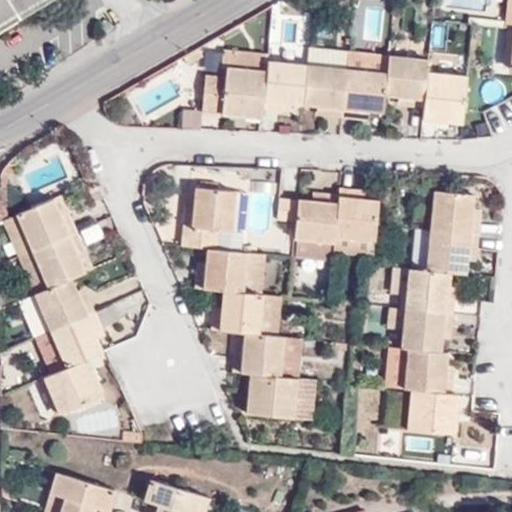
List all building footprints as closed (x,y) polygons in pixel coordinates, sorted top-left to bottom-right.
[(31,0),(0,19),(0,27),(44,0),(31,0)] [(0,0),(0,19),(31,0),(0,0)] [(511,27),(507,27),(503,66),(510,67),(511,45),(511,27)] [(241,105),(240,114),(261,117),(262,108),(267,58),(268,53),(223,49),(221,65),(226,66),(226,75),(220,74),(205,74),(202,110),(222,112),(222,104),(241,105)] [(308,53),(268,50),(268,53),(267,58),(307,62),(308,53)] [(389,53),(349,52),(348,57),(347,67),(387,71),(389,53)] [(347,67),(348,57),(308,53),(307,62),(347,67)] [(427,69),(428,58),(389,53),(387,71),(385,94),(399,95),(404,96),(404,105),(423,107),(427,69)] [(468,59),(429,55),(427,69),(467,74),(468,59)] [(284,102),(289,102),(303,104),(307,62),(267,58),(262,108),(282,110),(284,102)] [(342,116),(347,67),(307,62),(303,104),(317,105),(322,106),(322,113),(342,116)] [(385,94),(387,71),(347,67),(342,116),(362,118),(363,110),(368,111),(383,112),(385,94)] [(427,69),(423,107),(422,117),(442,120),(443,111),(463,112),(467,74),(427,69)] [(222,112),(240,114),(241,105),(222,104),(222,112)] [(443,111),(442,120),(462,122),(463,112),(443,111)] [(201,128),(201,113),(183,113),(183,128),(201,128)] [(8,162),(3,172),(0,181),(0,186),(7,186),(8,173),(16,173),(17,163),(8,162)] [(16,197),(26,193),(20,181),(11,185),(16,197)] [(104,197),(98,184),(90,187),(96,201),(104,197)] [(373,256),(376,224),(378,199),(365,198),(359,197),(360,188),(339,186),(338,193),(334,242),(333,251),(373,256)] [(193,206),(184,205),(180,246),(206,249),(216,250),(218,229),(231,230),(234,191),(195,187),(194,200),(193,206)] [(433,190),(431,209),(429,229),(479,234),(481,213),(472,212),(473,207),(474,194),(433,190)] [(318,200),(312,199),(298,197),(298,201),(296,221),(294,235),(294,238),(297,238),(334,242),(338,193),(318,191),(318,200)] [(69,212),(61,194),(53,197),(61,215),(69,212)] [(53,197),(16,214),(17,216),(32,251),(77,231),(69,212),(61,215),(53,197)] [(296,221),(298,201),(278,198),(276,218),(285,219),(296,221)] [(431,209),(413,208),(411,227),(415,228),(429,229),(431,209)] [(17,216),(3,222),(18,257),(32,251),(17,216)] [(283,234),(294,235),(296,221),(285,219),(283,234)] [(415,228),(412,267),(425,269),(429,229),(415,228)] [(218,229),(216,250),(240,252),(241,231),(231,230),(218,229)] [(425,269),(449,271),(466,272),(467,260),(467,254),(477,255),(479,234),(429,229),(425,269)] [(47,286),(71,276),(84,270),(79,259),(77,253),(85,249),(77,231),(32,251),(47,286)] [(121,246),(118,237),(111,240),(114,249),(121,246)] [(332,259),(333,251),(334,242),(297,238),(296,256),(332,259)] [(79,259),(88,255),(85,249),(77,253),(79,259)] [(204,267),(196,267),(194,288),(223,290),(243,292),(247,253),(240,252),(216,250),(206,249),(205,261),(204,267)] [(18,257),(33,292),(47,286),(32,251),(18,257)] [(261,294),(264,255),(247,253),(243,292),(261,294)] [(412,267),(408,267),(404,307),(453,311),(455,291),(448,291),(448,285),(449,271),(425,269),(412,267)] [(47,323),(50,329),(95,310),(87,292),(79,295),(76,289),(71,276),(47,286),(33,292),(47,323)] [(87,292),(84,286),(76,289),(79,295),(87,292)] [(222,309),(212,308),(209,328),(244,332),(260,333),(263,294),(261,294),(243,292),(223,290),(222,303),(222,309)] [(35,328),(47,323),(33,292),(21,297),(35,328)] [(285,336),(288,296),(263,294),(260,333),(285,336)] [(406,347),(441,350),(442,338),(442,332),(451,333),(453,311),(404,307),(400,346),(406,347)] [(87,358),(103,351),(98,338),(96,333),(103,329),(95,310),(50,329),(66,367),(87,358)] [(50,329),(35,336),(52,374),(66,367),(50,329)] [(103,329),(96,333),(98,338),(105,334),(103,329)] [(242,352),(233,351),(231,370),(249,372),(281,375),(285,336),(260,333),(244,332),(242,345),(242,352)] [(295,377),(299,337),(285,336),(281,375),(295,377)] [(403,388),(410,388),(449,392),(452,392),(454,372),(446,371),(447,364),(447,351),(441,350),(406,347),(403,388)] [(95,376),(87,358),(66,367),(52,374),(43,377),(58,413),(95,397),(87,380),(95,376)] [(447,364),(446,371),(454,372),(454,365),(447,364)] [(297,377),(295,377),(281,375),(249,372),(247,393),(255,394),(254,412),(293,416),(297,377)] [(95,376),(87,380),(95,397),(103,394),(95,376)] [(293,416),(310,418),(314,379),(297,377),(293,416)] [(406,428),(455,433),(457,414),(446,413),(449,392),(410,388),(406,428)] [(446,413),(457,414),(459,393),(452,392),(449,392),(446,413)] [(254,412),(255,394),(247,393),(246,412),(254,412)] [(140,434),(124,433),(124,440),(141,442),(140,434)] [(114,489),(56,472),(44,509),(55,511),(90,511),(93,506),(108,510),(114,489)] [(157,503),(154,511),(201,511),(206,496),(150,478),(143,499),(157,503)] [(12,480),(2,480),(2,495),(13,499),(12,480)]
